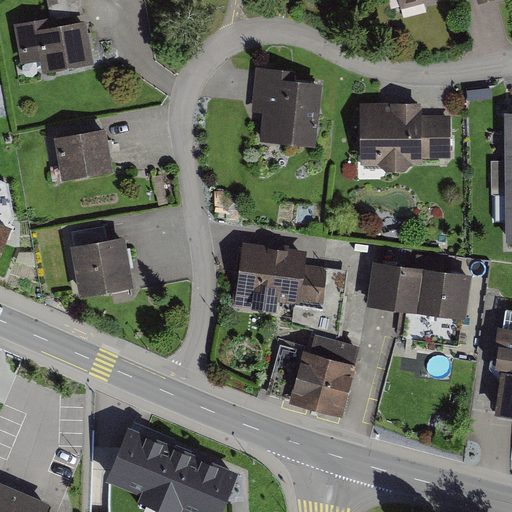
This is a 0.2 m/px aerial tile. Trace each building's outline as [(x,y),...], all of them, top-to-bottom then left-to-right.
[(48,0),(52,19),(21,24),(28,65),(48,61),(50,74),(104,65),(97,22),(90,23),(87,4),(86,0),(48,0)] [(402,0),(405,10),(445,0),(480,0),(481,3),(492,0),(402,0)] [(296,71),(255,68),(252,111),(264,112),(261,147),(317,151),(321,85),(295,83),(296,71)] [(423,159),(423,156),(431,156),(452,155),(451,133),(451,114),(422,115),(421,99),(360,101),(361,132),(361,154),(361,160),(423,159)] [(107,129),(56,138),(63,179),(114,171),(107,129)] [(493,199),(506,199),(506,179),(506,165),(492,165),(493,199)] [(9,183),(0,179),(0,255),(14,220),(9,183)] [(73,232),(76,247),(108,241),(105,226),(73,232)] [(76,247),(72,247),(80,297),(133,289),(125,239),(108,241),(76,247)] [(314,254),(249,251),(246,308),(291,310),(292,304),(311,305),(314,254)] [(471,275),(377,262),(370,310),(465,323),(471,275)] [(504,368),(503,370),(511,371),(511,327),(499,326),(495,349),(499,350),(496,367),(504,368)] [(316,352),(287,344),(272,393),(341,413),(360,347),(321,336),(316,352)] [(511,371),(503,370),(496,413),(511,415),(511,371)] [(221,511),(238,472),(134,427),(112,479),(146,493),(140,506),(152,511),(177,511),(180,508),(189,511),(221,511)] [(66,511),(0,481),(0,511),(66,511)]
